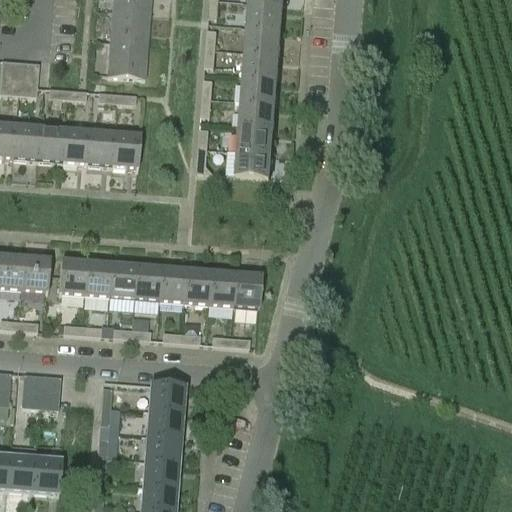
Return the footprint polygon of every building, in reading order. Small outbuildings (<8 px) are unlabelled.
[(149,20),(150,0),(113,0),(113,18),(149,20)] [(248,0),(248,9),(281,11),(282,0),(248,0)] [(209,5),(207,24),(217,25),(218,6),(209,5)] [(246,33),(279,36),(281,11),(248,9),(246,33)] [(113,18),(110,49),(146,52),(149,20),(113,18)] [(244,58),(277,60),(279,36),(246,33),(244,58)] [(205,55),(214,55),(216,37),(207,36),(205,55)] [(146,52),(110,49),(108,82),(144,84),(146,52)] [(205,55),(204,73),(213,74),(214,55),(205,55)] [(242,82),(275,85),(277,60),(244,58),(242,82)] [(0,73),(0,91),(11,92),(13,68),(1,67),(0,73)] [(11,92),(17,93),(23,93),(25,69),(13,68),(11,92)] [(23,93),(36,94),(38,70),(25,69),(23,93)] [(273,110),(275,85),(242,82),(240,107),(273,110)] [(201,104),(211,105),(212,86),(203,86),(201,104)] [(11,92),(0,91),(0,100),(17,102),(17,93),(11,92)] [(23,93),(17,93),(17,102),(35,103),(36,94),(23,93)] [(66,106),(67,96),(48,95),(47,104),(66,106)] [(85,98),(67,96),(66,106),(85,107),(85,98)] [(116,110),(116,100),(98,99),(97,108),(116,110)] [(135,102),(116,100),(116,110),(134,111),(135,102)] [(201,104),(200,123),(209,124),(211,105),(201,104)] [(238,132),(271,134),(273,110),(240,107),(238,132)] [(0,164),(12,166),(14,132),(0,131),(0,164)] [(14,132),(12,166),(36,168),(39,134),(14,132)] [(236,156),(270,159),(271,134),(238,132),(236,156)] [(36,168),(61,170),(64,136),(39,134),(36,168)] [(197,154),(207,154),(208,136),(199,135),(197,154)] [(64,136),(61,170),(85,172),(88,138),(64,136)] [(85,172),(110,174),(113,140),(88,138),(85,172)] [(136,176),(138,142),(113,140),(110,174),(136,176)] [(197,154),(196,173),(205,173),(207,154),(197,154)] [(234,182),(267,184),(270,159),(236,156),(234,182)] [(22,264),(0,262),(0,295),(20,297),(22,264)] [(22,264),(20,297),(46,299),(48,266),(22,264)] [(58,300),(83,302),(86,269),(60,267),(58,300)] [(111,271),(86,269),(83,302),(108,304),(111,271)] [(135,273),(111,271),(108,304),(133,306),(135,273)] [(160,275),(135,273),(133,306),(157,308),(160,275)] [(185,277),(160,275),(157,308),(182,310),(185,277)] [(209,279),(185,277),(182,310),(207,312),(209,279)] [(234,281),(209,279),(207,312),(231,314),(234,281)] [(259,283),(234,281),(231,314),(257,316),(259,283)] [(252,342),(252,318),(233,317),(232,342),(252,342)] [(0,334),(18,336),(18,327),(0,325),(0,334)] [(18,336),(36,338),(37,329),(18,327),(18,336)] [(81,341),(81,332),(63,331),(62,340),(81,341)] [(100,334),(81,332),(81,341),(99,342),(100,334)] [(112,344),(130,345),(131,336),(112,334),(112,344)] [(130,345),(149,347),(150,337),(131,336),(130,345)] [(161,348),(180,349),(181,340),(162,339),(161,348)] [(180,349),(199,350),(199,341),(181,340),(180,349)] [(211,351),(229,353),(230,344),(211,342),(211,351)] [(229,353),(248,354),(249,345),(230,344),(229,353)] [(0,403),(8,404),(10,380),(0,378),(0,403)] [(21,405),(33,406),(35,382),(23,381),(21,405)] [(33,406),(39,406),(45,407),(47,383),(35,382),(33,406)] [(45,407),(58,408),(60,384),(47,383),(45,407)] [(148,417),(180,419),(182,393),(149,391),(148,417)] [(111,395),(102,394),(100,413),(110,414),(111,395)] [(38,425),(39,415),(39,406),(33,406),(21,405),(19,423),(38,425)] [(39,406),(39,415),(57,417),(58,408),(45,407),(39,406)] [(100,413),(99,432),(108,432),(110,414),(100,413)] [(146,442),(179,444),(180,419),(148,417),(146,442)] [(144,467),(177,469),(179,444),(146,442),(144,467)] [(96,463),(106,464),(107,445),(98,445),(96,463)] [(0,496),(7,497),(9,464),(0,462),(0,496)] [(96,463),(95,482),(104,483),(106,464),(96,463)] [(7,497),(32,499),(35,466),(9,464),(7,497)] [(58,501),(60,468),(35,466),(32,499),(58,501)] [(142,492),(175,494),(177,469),(144,467),(142,492)] [(141,511),(174,511),(175,494),(142,492),(141,511)] [(92,511),(102,511),(103,496),(94,495),(92,511)]
